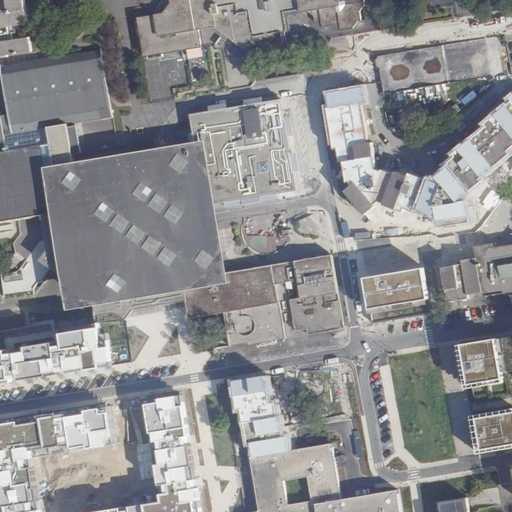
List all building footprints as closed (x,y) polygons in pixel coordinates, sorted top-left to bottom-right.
[(0,0),(0,15),(27,11),(25,0),(0,0)] [(169,0),(162,11),(155,11),(153,14),(138,17),(138,21),(136,21),(138,36),(141,36),(144,57),(148,57),(162,54),(175,52),(198,47),(201,47),(198,30),(198,26),(200,23),(209,21),(209,25),(213,27),(227,37),(233,36),(257,53),(263,52),(276,35),(286,21),(283,9),(286,5),(297,3),(307,11),(313,16),(315,22),(323,26),(334,25),(341,30),(353,28),(358,20),(362,20),(360,11),(365,4),(364,0),(169,0)] [(169,0),(163,0),(155,11),(162,11),(169,0)] [(291,13),(307,11),(297,3),(286,5),(283,9),(286,21),(288,17),(291,13)] [(29,25),(27,11),(0,15),(0,36),(11,34),(10,28),(13,27),(29,25)] [(291,32),(288,17),(286,21),(276,35),(291,32)] [(198,30),(213,27),(209,25),(209,21),(200,23),(198,26),(198,30)] [(11,34),(0,36),(0,57),(33,52),(31,38),(15,41),(12,42),(11,34)] [(261,56),(263,52),(257,53),(233,36),(227,37),(254,56),(261,56)] [(221,37),(216,44),(220,47),(225,40),(221,37)] [(485,38),(385,55),(387,67),(381,68),(383,76),(385,93),(492,75),(488,57),(485,38)] [(74,154),(82,152),(81,143),(77,122),(113,116),(102,50),(1,67),(2,73),(3,79),(13,134),(48,128),(50,129),(55,157),(74,154)] [(209,67),(208,61),(202,62),(201,50),(193,51),(194,68),(209,67)] [(387,67),(385,55),(380,56),(377,61),(378,66),(380,68),(381,68),(387,67)] [(55,157),(50,129),(13,134),(3,79),(0,79),(0,222),(44,216),(64,212),(58,175),(63,174),(76,172),(75,163),(74,154),(55,157)] [(340,197),(366,215),(377,206),(386,204),(396,214),(416,221),(417,219),(424,221),(425,217),(439,221),(441,221),(442,226),(444,226),(472,221),(469,201),(462,201),(471,192),(498,170),(511,158),(511,96),(508,100),(509,101),(506,104),(508,106),(487,123),(489,126),(456,153),(458,156),(455,158),(448,165),(451,168),(440,176),(442,179),(439,182),(412,173),(411,176),(397,171),(396,173),(384,169),(383,170),(378,168),(373,142),(370,143),(363,106),(366,105),(364,88),(329,93),(332,111),(327,111),(335,152),(338,152),(340,166),(344,165),(348,186),(352,186),(352,190),(340,197)] [(192,133),(190,134),(193,152),(198,151),(201,169),(196,170),(199,187),(204,186),(207,206),(226,202),(227,208),(280,199),(279,194),(299,190),(296,171),(301,170),(297,152),(292,153),(290,136),(294,135),(291,117),(286,118),(283,99),(264,102),(263,98),(246,101),(247,105),(228,109),(227,104),(210,107),(210,111),(191,114),(194,133),(192,133)] [(246,101),(227,104),(228,109),(247,105),(246,101)] [(170,148),(49,168),(70,294),(73,311),(233,284),(222,216),(209,141),(170,148)] [(442,157),(447,163),(454,157),(449,151),(442,157)] [(511,158),(498,170),(503,176),(511,168),(511,158)] [(472,221),(473,224),(480,223),(476,198),(503,176),(498,170),(471,192),(462,201),(469,201),(472,221)] [(511,244),(498,247),(476,250),(477,258),(483,292),(504,289),(505,292),(509,291),(510,294),(511,293),(511,244)] [(334,260),(333,256),(333,255),(325,256),(325,254),(318,255),(318,257),(311,258),(311,256),(304,258),(304,260),(279,264),(217,274),(218,279),(195,284),(185,285),(187,298),(197,296),(205,295),(203,284),(243,277),(242,276),(274,271),(276,284),(282,283),(288,282),(286,274),(291,267),(334,260)] [(470,294),(483,292),(477,258),(464,260),(465,264),(444,267),(450,301),(470,297),(470,294)] [(345,326),(334,260),(291,267),(286,274),(288,282),(282,283),(276,284),(274,271),(242,276),(243,277),(203,284),(205,295),(197,296),(187,298),(187,300),(189,308),(190,317),(200,315),(226,311),(232,346),(248,344),(249,343),(286,337),(285,333),(284,330),(278,291),(284,290),(288,289),(289,292),(294,291),(300,290),(302,297),(290,299),(295,328),(296,329),(307,327),(308,329),(309,333),(309,335),(310,335),(341,329),(341,327),(345,326)] [(25,276),(5,278),(7,294),(37,291),(36,280),(39,279),(38,264),(24,266),(25,276)] [(366,282),(371,313),(429,303),(424,272),(366,282)] [(187,300),(187,298),(185,285),(150,291),(150,287),(135,309),(187,300)] [(189,308),(187,300),(135,309),(128,318),(189,308)] [(28,325),(0,331),(0,384),(134,362),(126,318),(93,323),(91,305),(26,316),(28,325)] [(341,329),(310,335),(312,346),(318,345),(318,344),(334,341),(335,342),(341,341),(340,339),(343,339),(341,329)] [(461,350),(479,453),(511,447),(511,335),(460,345),(461,350)] [(244,409),(246,422),(280,417),(277,403),(277,402),(272,403),(270,392),(268,376),(259,377),(235,381),(240,409),(244,409)] [(185,395),(148,400),(165,500),(85,511),(203,511),(202,500),(198,478),(185,395)] [(111,405),(0,423),(0,478),(5,511),(42,511),(33,457),(117,444),(111,405)] [(256,456),(290,450),(288,436),(284,437),(281,416),(280,417),(246,422),(250,442),(253,442),(256,456)] [(401,511),(398,490),(342,500),(341,493),(340,489),(336,468),(332,443),(290,450),(256,456),(251,457),(258,494),(261,511),(401,511)] [(468,511),(468,507),(467,499),(435,504),(435,511),(468,511)]
